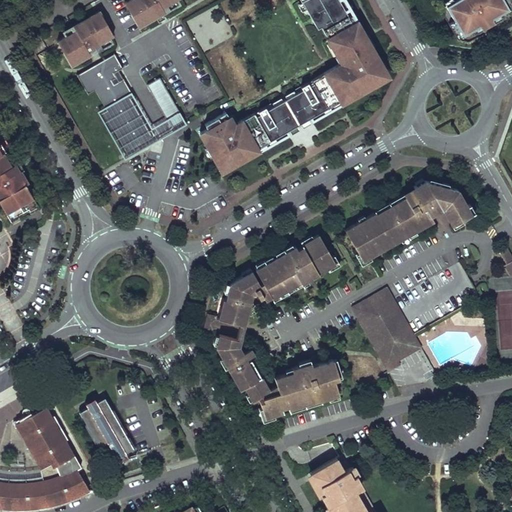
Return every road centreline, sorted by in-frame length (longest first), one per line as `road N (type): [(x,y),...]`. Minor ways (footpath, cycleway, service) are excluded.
road 1 (tertiary): [(180,263),(421,125)]
road 2 (residential): [(511,383),(380,406),(242,445)]
road 3 (tertiary): [(0,47),(103,239)]
road 4 (residential): [(219,456),(65,511)]
road 5 (residential): [(242,445),(186,352),(177,315)]
road 6 (residential): [(147,338),(219,456)]
